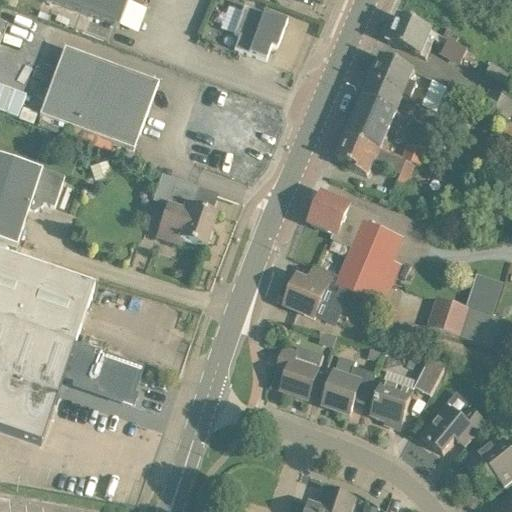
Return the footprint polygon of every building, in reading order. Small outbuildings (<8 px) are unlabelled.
[(118,29),(128,0),(43,0),(43,1),(118,29)] [(452,0),(478,11),(482,0),(452,0)] [(266,65),(270,52),(276,54),(287,26),(243,10),(233,38),(239,40),(234,53),(266,65)] [(432,34),(400,20),(388,46),(426,63),(432,50),(426,47),(432,34)] [(455,48),(449,44),(445,50),(442,56),(461,67),(463,62),(468,55),(455,48)] [(133,154),(158,87),(64,52),(39,120),(133,154)] [(415,75),(382,61),(364,102),(397,116),(403,101),(423,110),(429,96),(409,87),(415,75)] [(511,103),(489,92),(482,108),(510,122),(511,117),(511,103)] [(397,116),(364,102),(348,141),(380,154),(391,131),(404,136),(410,121),(397,116)] [(373,168),(395,176),(401,179),(406,164),(380,154),(348,141),(338,164),(350,169),(349,172),(368,180),(373,168)] [(0,158),(0,243),(17,249),(32,204),(54,211),(64,180),(42,173),(42,172),(0,158)] [(511,204),(511,176),(502,200),(511,204)] [(176,184),(173,193),(162,226),(156,241),(180,249),(182,243),(204,251),(206,245),(210,244),(212,236),(210,234),(215,218),(211,217),(213,210),(194,204),(198,191),(176,184)] [(397,186),(391,203),(416,211),(421,194),(405,189),(397,186)] [(357,248),(347,269),(381,283),(399,239),(366,226),(365,229),(346,221),(350,210),(323,198),(310,228),(338,240),(338,239),(357,248)] [(0,324),(74,350),(94,291),(8,261),(8,262),(0,258),(0,324)] [(336,327),(349,295),(371,305),(381,283),(347,269),(341,284),(314,272),(309,285),(298,281),(285,310),(315,323),(316,319),(336,327)] [(449,306),(440,334),(468,343),(478,315),(449,306)] [(142,373),(74,350),(0,324),(0,434),(40,448),(54,407),(123,430),(142,373)] [(305,352),(299,368),(293,366),(297,355),(284,351),(275,378),(287,381),(282,395),(308,404),(324,359),(305,352)] [(340,361),(335,377),(324,410),(350,419),(355,403),(367,407),(376,379),(354,371),(356,367),(340,361)] [(431,400),(447,369),(429,364),(415,392),(431,400)] [(384,386),(373,421),(401,430),(413,396),(384,386)] [(461,420),(448,409),(422,441),(428,445),(427,447),(431,450),(432,449),(443,458),(456,443),(466,452),(487,426),(469,411),(461,420)] [(465,468),(467,469),(460,474),(473,491),(479,485),(485,493),(498,483),(505,492),(511,486),(511,453),(501,440),(465,468)] [(306,511),(348,511),(352,502),(324,493),(317,510),(308,507),(306,511)] [(511,511),(511,500),(497,511),(511,511)]
